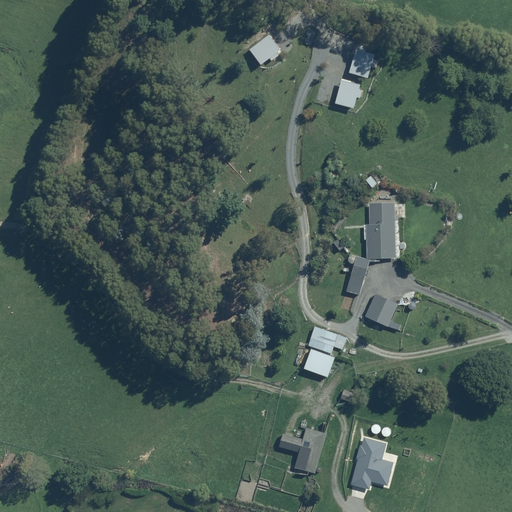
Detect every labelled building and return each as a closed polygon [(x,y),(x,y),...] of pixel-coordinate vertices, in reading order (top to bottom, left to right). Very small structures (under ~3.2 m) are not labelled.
[(366,205),(367,225),(365,225),(366,240),(368,240),(369,258),(371,258),(371,262),(381,262),(380,258),(397,257),(395,203),(366,205)] [(345,247),(339,238),(334,242),(340,251),(345,247)] [(370,261),(359,258),(352,283),(363,286),(370,261)] [(399,304),(377,294),(367,317),(398,331),(401,324),(392,320),(399,304)] [(313,347),(332,354),(334,347),(344,351),(348,337),(316,325),(308,346),(313,347)] [(332,354),(313,347),(310,356),(305,354),(301,367),(304,368),(329,377),(336,357),(331,355),(332,354)] [(344,389),(341,398),(354,403),(357,394),(344,389)] [(306,428),(304,440),(283,435),(280,447),(301,452),(296,469),(317,474),(327,433),(306,428)]
